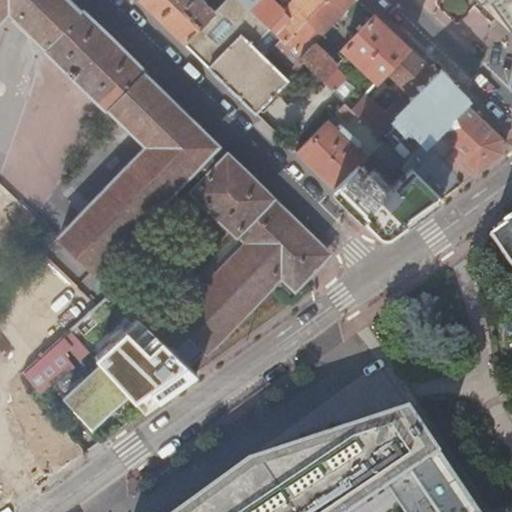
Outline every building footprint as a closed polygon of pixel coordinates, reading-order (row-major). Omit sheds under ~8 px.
[(0,0),(0,15),(7,8),(45,46),(44,47),(75,78),(108,110),(109,108),(149,147),(58,241),(65,248),(91,273),(182,179),(194,191),(193,192),(236,235),(237,233),(248,244),(159,337),(189,366),(205,351),(205,352),(280,275),(294,288),(325,256),(269,201),(271,199),(248,177),(228,157),(226,159),(208,141),(185,120),(155,91),(140,76),(142,74),(104,41),(78,12),(76,14),(61,0),(0,0)] [(200,0),(136,0),(182,44),(212,12),(200,0)] [(223,0),(212,12),(182,44),(255,115),(287,80),(252,46),(268,30),(248,9),(238,0),(223,0)] [(238,0),(248,9),(257,0),(238,0)] [(270,0),(257,0),(248,9),(268,30),(279,41),(282,44),(324,0),(292,0),(282,11),(270,0)] [(355,0),(324,0),(282,44),(302,63),(332,94),(345,80),(334,69),(336,68),(313,45),(355,0)] [(511,0),(476,0),(478,2),(480,0),(489,0),(496,7),(511,29),(511,0)] [(408,50),(374,16),(341,50),(376,83),(385,74),(408,50)] [(302,63),(282,44),(279,41),(269,52),(291,73),(302,63)] [(437,77),(408,50),(385,74),(397,85),(393,89),(401,97),(405,93),(414,102),(437,77)] [(462,102),(437,77),(414,102),(398,118),(410,129),(425,113),(430,117),(418,130),(427,139),(433,132),(462,102)] [(363,96),(349,110),(351,112),(378,139),(391,125),(363,96)] [(444,166),(461,183),(473,175),(501,155),(502,139),(462,102),(433,132),(456,154),(444,166)] [(349,110),(343,104),(335,113),(343,121),(351,112),(349,110)] [(342,135),(327,121),(295,154),(333,192),(359,166),(365,159),(350,144),(355,139),(346,131),(342,135)] [(398,159),(382,143),(373,152),(389,168),(398,159)] [(461,183),(444,166),(421,144),(403,164),(404,165),(439,200),(449,192),(461,183)] [(359,166),(333,192),(375,232),(392,234),(412,219),(439,200),(404,165),(400,169),(405,174),(393,186),(387,186),(372,170),(368,174),(359,166)] [(511,218),(488,236),(511,269),(511,271),(511,218)] [(36,361),(23,373),(39,394),(73,367),(63,354),(69,349),(80,362),(89,355),(68,333),(36,361)] [(189,366),(159,337),(155,334),(150,339),(158,348),(161,349),(163,349),(136,369),(138,371),(131,377),(141,390),(135,394),(140,401),(136,405),(143,413),(168,395),(197,374),(189,366)] [(127,396),(95,361),(91,365),(96,370),(64,399),(90,428),(104,415),(111,408),(113,410),(127,396)] [(288,448),(245,462),(176,511),(475,511),(475,510),(414,421),(406,409),(288,448)]
